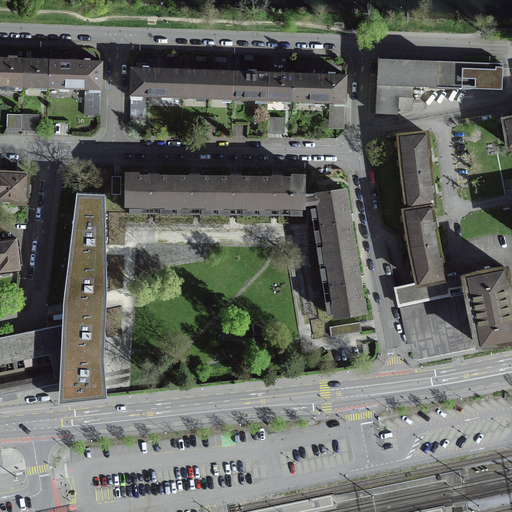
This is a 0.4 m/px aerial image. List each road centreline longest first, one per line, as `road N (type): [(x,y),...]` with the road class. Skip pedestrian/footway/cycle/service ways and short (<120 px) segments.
road 1 (secondary): [(32,426),(398,387)]
road 2 (residential): [(361,42),(117,33)]
road 3 (residential): [(113,150),(357,151)]
road 4 (residential): [(357,151),(398,387)]
road 5 (residential): [(51,149),(30,299),(19,315),(0,318)]
road 6 (residential): [(511,45),(361,42)]
